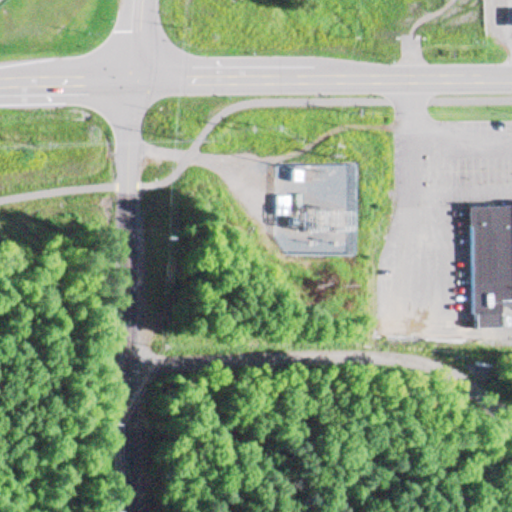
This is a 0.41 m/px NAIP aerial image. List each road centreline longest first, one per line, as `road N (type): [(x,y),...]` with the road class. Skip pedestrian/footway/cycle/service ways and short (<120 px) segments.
road 1 (residential): [(127,511),(131,81)]
road 2 (primary): [(511,78),(131,81)]
road 3 (primary): [(131,81),(0,84)]
